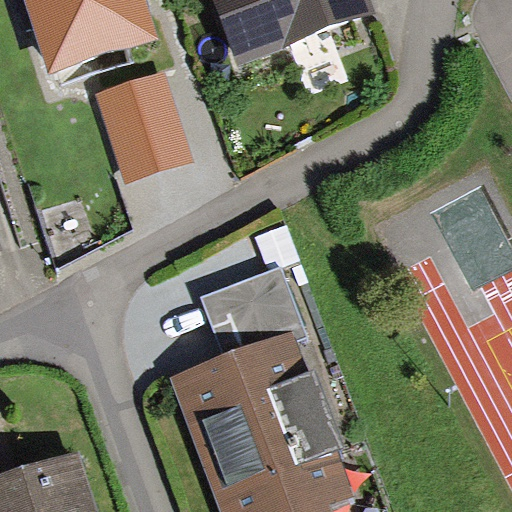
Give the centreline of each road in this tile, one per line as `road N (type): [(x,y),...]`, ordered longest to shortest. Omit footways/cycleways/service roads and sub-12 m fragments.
road 1 (residential): [(437,0),(422,92),(394,126),(70,300)]
road 2 (residential): [(154,511),(99,353),(70,300)]
